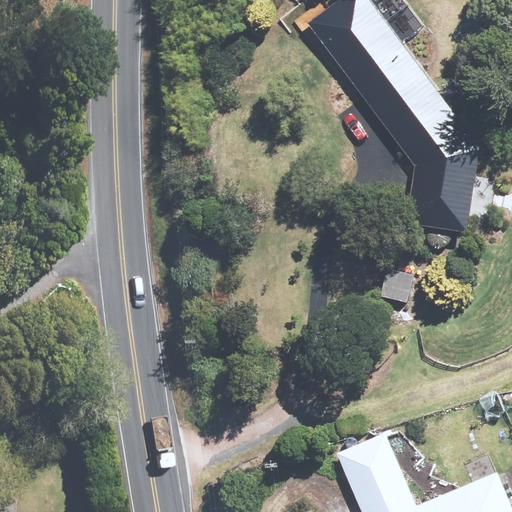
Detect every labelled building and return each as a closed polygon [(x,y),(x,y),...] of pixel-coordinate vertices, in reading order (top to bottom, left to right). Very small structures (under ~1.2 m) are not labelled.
[(349,0),(316,26),(423,169),(415,228),(480,237),(491,155),(375,0),(349,0)] [(239,108),(242,135),(259,133),(256,106),(239,108)] [(355,271),(371,273),(373,252),(357,250),(355,271)] [(387,297),(416,305),(422,277),(394,271),(387,297)] [(511,511),(511,467),(424,504),(394,431),(346,451),(371,510),(366,511),(511,511)]
